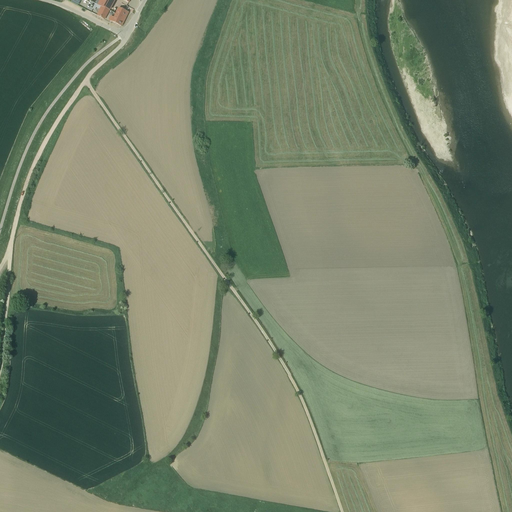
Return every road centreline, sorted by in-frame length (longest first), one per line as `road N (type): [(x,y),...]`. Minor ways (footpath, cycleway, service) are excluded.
road 1 (track): [(85,82),(276,353),(341,511)]
road 2 (track): [(77,93),(39,156),(14,225),(0,360)]
